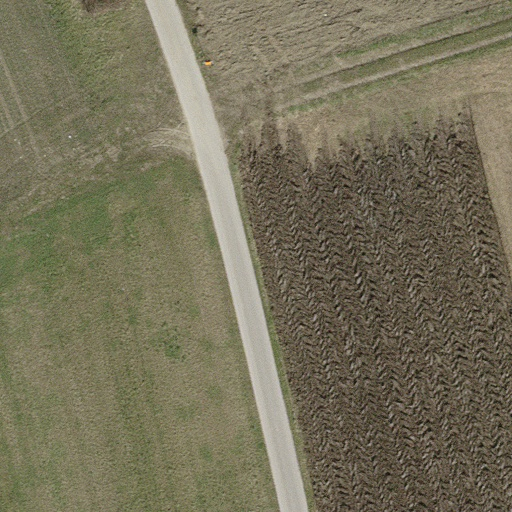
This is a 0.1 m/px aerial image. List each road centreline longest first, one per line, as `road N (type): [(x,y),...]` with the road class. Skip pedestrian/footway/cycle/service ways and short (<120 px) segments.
road 1 (track): [(0,226),(205,127),(511,25)]
road 2 (track): [(163,0),(234,232),(297,511)]
